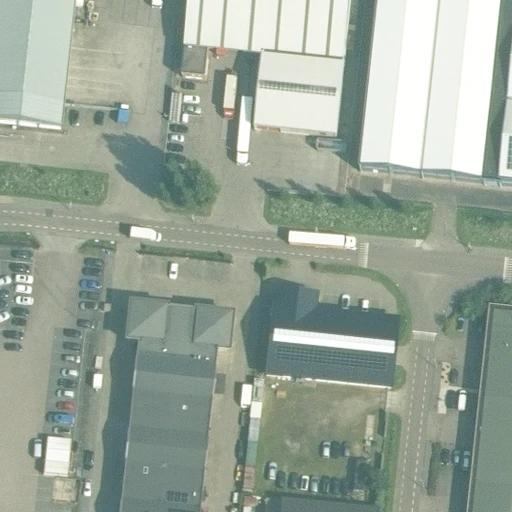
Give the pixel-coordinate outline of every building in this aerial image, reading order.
[(0,0),(0,125),(60,132),(74,0),(0,0)] [(190,0),(182,79),(205,82),(209,50),(261,56),(253,131),(337,140),(345,64),(351,0),(190,0)] [(511,0),(377,0),(360,176),(511,191),(511,0)] [(313,314),(315,298),(276,293),(274,310),(271,309),(264,377),(389,391),(396,323),(313,314)] [(129,306),(125,343),(135,344),(135,350),(175,354),(176,347),(179,312),(129,306)] [(179,312),(176,347),(216,351),(216,352),(226,354),(230,317),(179,312)] [(511,511),(511,314),(492,313),(470,511),(511,511)] [(175,354),(172,383),(213,387),(214,372),(215,361),(216,352),(216,351),(176,347),(175,354)] [(133,364),(131,378),(172,383),(175,354),(135,350),(134,357),(133,364)] [(130,393),(128,415),(168,419),(172,383),(131,379),(129,393),(130,393)] [(172,383),(168,419),(208,423),(210,402),(211,402),(212,387),(172,383)] [(125,433),(123,450),(164,455),(168,419),(128,415),(126,433),(125,433)] [(168,419),(164,455),(205,459),(206,444),(208,423),(168,419)] [(122,465),(120,486),(160,490),(164,455),(123,450),(122,465)] [(164,455),(160,490),(200,495),(203,474),(205,459),(164,455)] [(117,507),(116,511),(157,511),(160,490),(120,486),(118,507),(117,507)] [(160,490),(157,511),(198,511),(200,495),(160,490)] [(266,511),(278,511),(279,504),(268,503),(266,511)]
